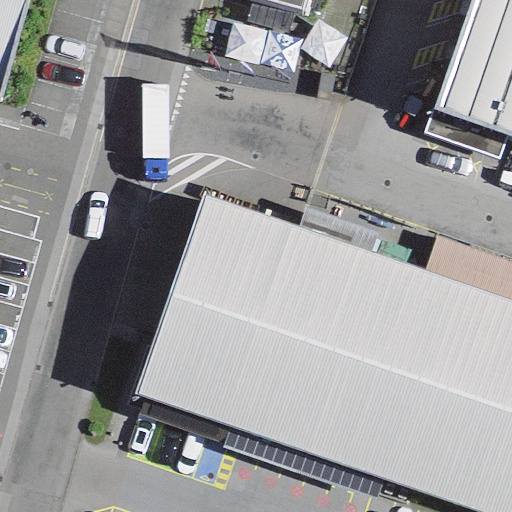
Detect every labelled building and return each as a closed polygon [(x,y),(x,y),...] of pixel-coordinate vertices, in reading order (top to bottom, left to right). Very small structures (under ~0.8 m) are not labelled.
[(0,0),(0,105),(29,0),(0,0)] [(263,0),(301,11),(303,0),(263,0)] [(511,0),(470,0),(424,133),(495,158),(502,137),(511,140),(511,0)] [(511,511),(511,302),(422,272),(202,196),(134,394),(477,511),(511,511)] [(422,272),(511,302),(511,263),(436,237),(422,272)]
